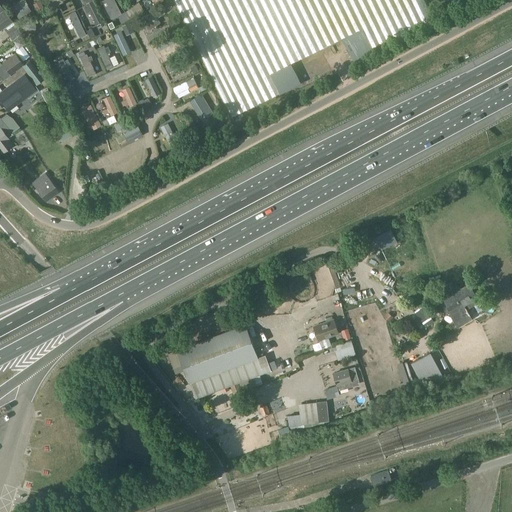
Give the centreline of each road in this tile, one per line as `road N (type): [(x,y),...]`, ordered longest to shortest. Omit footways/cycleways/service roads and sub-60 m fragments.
road 1 (unclassified): [(0,182),(59,225),(102,219),(510,0)]
road 2 (motorway): [(511,58),(65,294)]
road 3 (motorway): [(121,295),(511,87)]
road 4 (unclassified): [(231,511),(216,465),(191,426),(0,218)]
road 5 (unclassified): [(346,511),(511,457)]
road 6 (unknown): [(47,361),(35,482),(0,507)]
road 7 (motorway): [(0,359),(121,295)]
